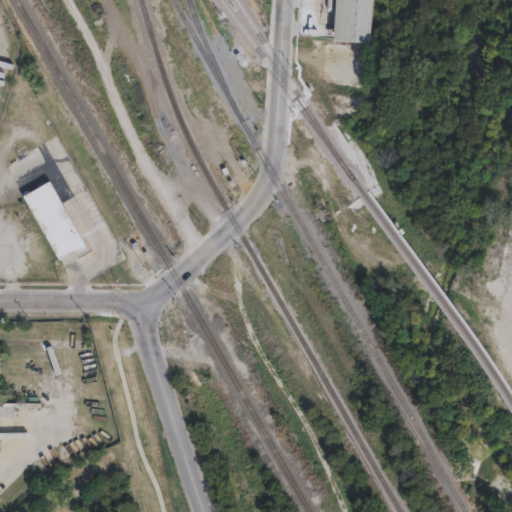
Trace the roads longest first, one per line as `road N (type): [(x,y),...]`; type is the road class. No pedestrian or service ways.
road 1 (residential): [(198,511),(140,305)]
road 2 (secondary): [(140,305),(235,223),(270,171)]
road 3 (secondary): [(270,171),(279,27)]
